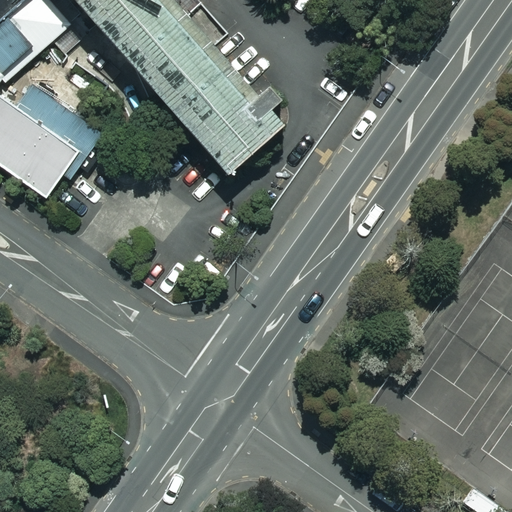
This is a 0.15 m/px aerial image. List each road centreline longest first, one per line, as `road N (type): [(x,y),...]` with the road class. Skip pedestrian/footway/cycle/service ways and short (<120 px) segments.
road 1 (secondary): [(501,0),(218,403)]
road 2 (residential): [(0,242),(218,403)]
road 3 (residential): [(218,403),(371,511)]
road 4 (secondary): [(218,403),(141,511)]
